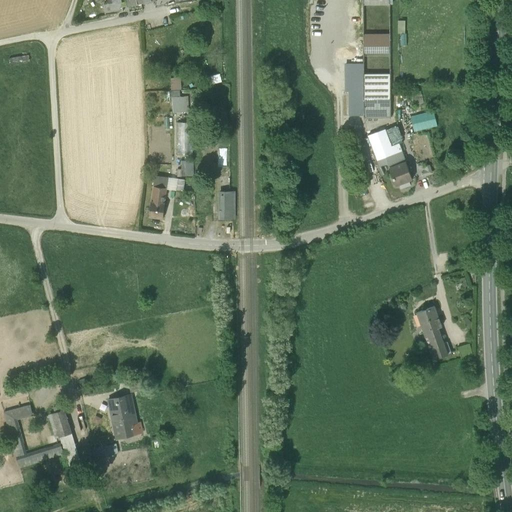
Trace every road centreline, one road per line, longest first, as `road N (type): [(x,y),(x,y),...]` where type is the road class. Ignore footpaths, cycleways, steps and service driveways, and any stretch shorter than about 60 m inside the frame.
road 1 (unclassified): [(490,173),(271,245),(189,244),(61,227)]
road 2 (primary): [(508,511),(491,356),(490,173)]
road 3 (unclassified): [(61,227),(48,33)]
road 4 (primary): [(490,173),(500,0)]
road 5 (track): [(76,401),(96,496),(65,511)]
